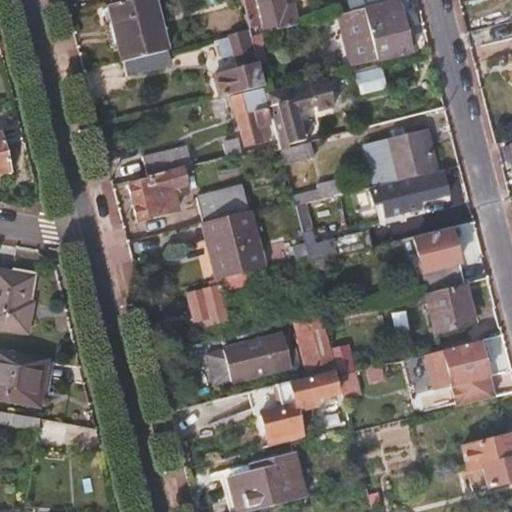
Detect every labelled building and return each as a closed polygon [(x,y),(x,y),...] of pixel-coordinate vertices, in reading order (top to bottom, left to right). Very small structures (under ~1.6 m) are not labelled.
[(167,51),(154,0),(132,0),(109,6),(123,62),(136,59),(167,51)] [(241,0),(249,30),(251,36),(297,25),(293,8),(284,10),(281,0),(241,0)] [(350,65),(390,56),(409,52),(397,0),(396,1),(378,5),(351,12),(338,15),(350,65)] [(347,0),(351,12),(378,5),(396,1),(395,0),(347,0)] [(251,36),(249,30),(228,36),(236,69),(213,75),(218,97),(232,94),(263,86),(251,36)] [(185,62),(181,47),(167,51),(136,59),(140,74),(185,62)] [(353,74),(360,97),(387,89),(380,67),(353,74)] [(334,108),(327,79),(301,85),(291,88),(265,94),(278,144),(280,150),(287,148),(286,146),(304,142),(301,131),(310,129),(306,112),(297,114),(296,112),(315,107),(317,112),(334,108)] [(265,94),(263,86),(232,94),(246,152),(278,144),(265,94)] [(393,183),(436,172),(425,131),(383,142),(393,183)] [(287,148),(280,150),(283,164),(284,165),(313,158),(309,143),(287,148)] [(280,150),(278,144),(246,152),(230,156),(235,176),(283,164),(280,150)] [(142,158),(147,177),(180,169),(190,166),(185,147),(142,158)] [(184,187),(180,169),(147,177),(148,180),(128,185),(136,220),(176,210),(171,191),(184,187)] [(446,197),(439,171),(436,172),(393,183),(366,189),(371,207),(380,205),(383,220),(421,211),(419,203),(446,197)] [(202,223),(248,212),(241,186),(196,198),(202,223)] [(307,204),(294,208),(306,256),(308,263),(369,248),(365,231),(317,243),(307,204)] [(248,212),(202,223),(216,279),(262,267),(248,212)] [(464,285),(450,228),(413,238),(427,294),(464,285)] [(33,278),(0,272),(0,327),(26,333),(31,303),(29,303),(33,278)] [(474,322),(464,285),(427,294),(425,295),(435,332),(474,322)] [(226,319),(217,286),(186,294),(194,322),(205,319),(206,324),(226,319)] [(306,377),(332,370),(318,314),(303,318),(312,351),(300,354),(306,377)] [(486,376),(478,342),(425,355),(434,389),(486,376)] [(225,355),(231,380),(287,366),(283,349),(264,353),(262,345),(225,355)] [(506,373),(503,350),(488,353),(491,376),(506,373)] [(47,362),(0,353),(0,399),(39,406),(47,362)] [(313,401),(316,400),(324,430),(349,423),(337,377),(336,372),(307,379),(291,383),(290,381),(256,390),(270,447),(303,438),(296,411),(315,406),(313,401)] [(511,381),(489,388),(491,398),(511,393),(511,381)] [(0,413),(0,424),(18,428),(39,432),(41,421),(20,417),(0,413)] [(481,466),(511,458),(511,446),(509,436),(461,448),(467,469),(481,466)] [(235,511),(247,511),(304,497),(294,454),(226,472),(235,511)] [(511,481),(511,458),(481,466),(487,488),(511,481)]
